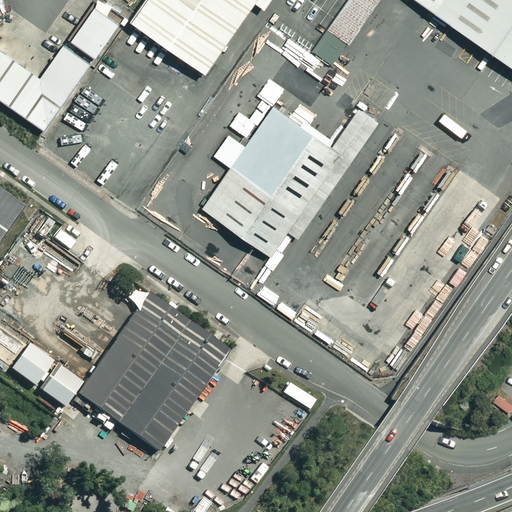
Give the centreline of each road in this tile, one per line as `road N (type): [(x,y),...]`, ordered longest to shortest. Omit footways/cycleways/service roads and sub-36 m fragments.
road 1 (unclassified): [(511,440),(467,451),(430,442),(0,144)]
road 2 (tertiary): [(346,511),(511,271)]
